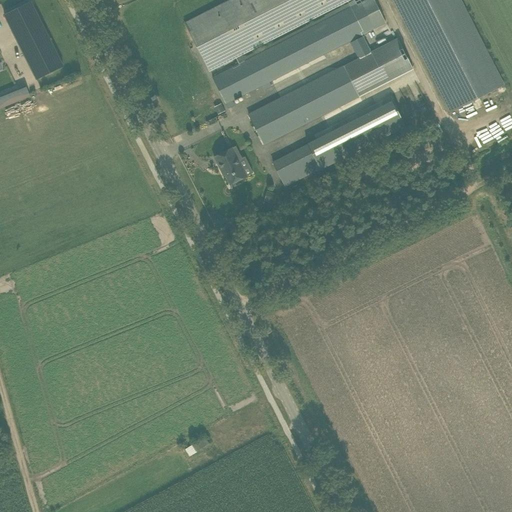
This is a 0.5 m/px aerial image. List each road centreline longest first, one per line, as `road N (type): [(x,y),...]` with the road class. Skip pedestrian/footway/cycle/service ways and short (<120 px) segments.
road 1 (tertiary): [(346,511),(84,0)]
road 2 (track): [(511,165),(226,312)]
road 3 (track): [(34,511),(0,389)]
